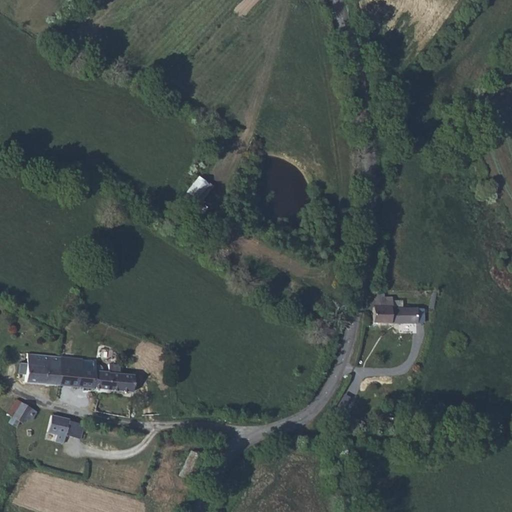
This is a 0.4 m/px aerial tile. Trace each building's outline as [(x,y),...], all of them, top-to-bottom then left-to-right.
[(394,299),(373,298),(370,310),(379,310),(378,324),(425,324),(425,310),(395,310),(394,299)] [(23,382),(53,385),(56,358),(27,354),(26,364),(17,364),(17,373),(23,373),(23,382)] [(56,358),(53,385),(128,395),(131,378),(117,376),(118,367),(103,365),(102,369),(94,368),(94,363),(56,358)] [(18,402),(12,397),(5,412),(11,415),(18,402)] [(18,402),(11,415),(7,422),(14,424),(17,419),(23,422),(26,419),(31,421),(36,411),(18,402)] [(54,441),(63,443),(65,435),(69,421),(70,419),(52,415),(48,431),(55,433),(54,441)] [(69,421),(65,435),(72,437),(77,423),(69,421)] [(77,423),(72,437),(80,439),(84,425),(77,423)] [(163,478),(176,484),(188,458),(176,452),(163,478)]
